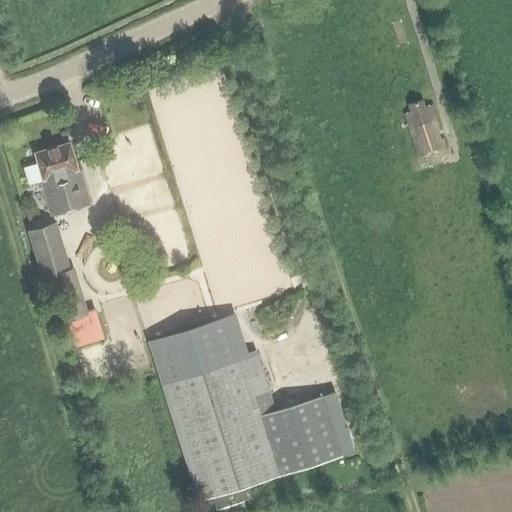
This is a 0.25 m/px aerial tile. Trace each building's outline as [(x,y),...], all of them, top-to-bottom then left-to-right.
[(440,183),(422,129),(418,130),(409,101),(378,111),(384,129),(381,130),(402,196),(440,183)] [(50,216),(89,204),(78,170),(77,170),(69,143),(34,153),(42,181),(40,182),(50,216)] [(457,209),(438,215),(452,257),(471,250),(457,209)] [(26,232),(41,279),(49,277),(63,322),(64,321),(69,337),(98,328),(93,312),(88,313),(74,267),(70,269),(56,222),(26,232)] [(215,509),(218,508),(219,511),(232,511),(245,508),(243,501),(253,497),(249,485),(342,455),(323,395),(276,410),(257,352),(256,349),(243,353),(231,315),(147,341),(160,383),(197,501),(211,497),(215,509)]
